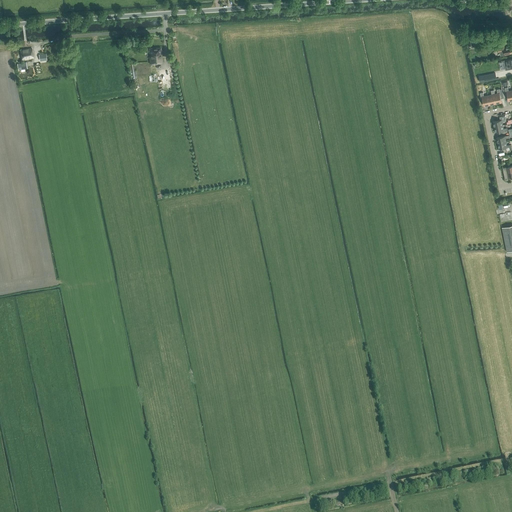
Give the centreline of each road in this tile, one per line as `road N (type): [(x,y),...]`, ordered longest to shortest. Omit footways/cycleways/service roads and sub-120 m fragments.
road 1 (tertiary): [(364,0),(165,14)]
road 2 (tertiary): [(165,14),(0,27)]
